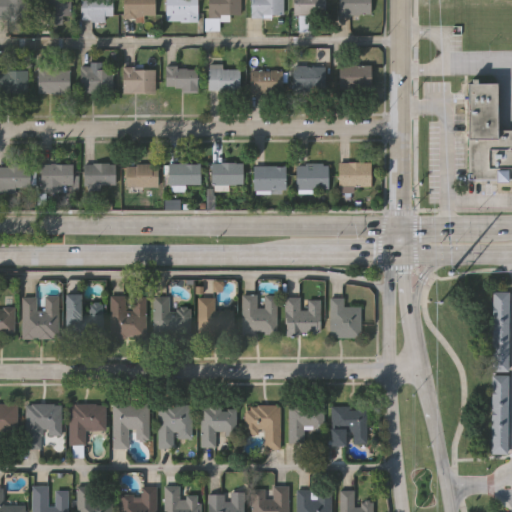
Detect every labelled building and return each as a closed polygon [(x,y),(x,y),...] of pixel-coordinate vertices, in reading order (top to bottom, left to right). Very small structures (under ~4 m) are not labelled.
[(27,0),(27,19),(0,19),(0,0),(27,0)] [(38,16),(38,0),(69,0),(69,16),(38,16)] [(112,0),(112,18),(79,18),(79,0),(112,0)] [(154,0),(154,15),(122,15),(122,0),(154,0)] [(164,0),(196,0),(196,19),(164,19),(164,0)] [(206,28),(206,0),(240,0),(240,16),(217,16),(217,28),(206,28)] [(249,16),(249,0),(282,0),(282,16),(249,16)] [(293,14),(293,0),(324,0),(324,13),(309,13),(309,31),(298,31),(298,14),(293,14)] [(370,0),(370,14),(337,14),(337,0),(370,0)] [(79,91),(79,63),(101,63),(101,67),(112,67),(112,91),(79,91)] [(370,63),(371,88),(338,90),(337,64),(370,63)] [(238,89),(207,89),(207,65),(238,65),(238,89)] [(293,65),(324,65),(324,90),(293,90),(293,65)] [(197,66),(197,90),(164,90),(164,66),(197,66)] [(68,91),(37,91),(37,67),(68,67),(68,91)] [(122,91),(122,67),(154,67),(154,91),(122,91)] [(27,91),(0,91),(0,69),(27,69),(27,91)] [(249,91),(249,69),(282,69),(282,91),(249,91)] [(466,83),(495,84),(495,129),(511,129),(511,178),(466,178),(466,83)] [(210,184),(210,161),(242,161),(242,184),(210,184)] [(370,189),(337,189),(337,161),(370,161),(370,189)] [(40,191),(40,162),(78,163),(78,185),(62,185),(62,191),(40,191)] [(114,184),(81,184),(81,162),(114,162),(114,184)] [(200,162),(200,183),(167,183),(167,162),(200,162)] [(156,163),(156,185),(125,185),(125,163),(156,163)] [(327,188),(295,188),(295,163),(327,163),(327,188)] [(0,165),(29,165),(29,189),(0,189),(0,165)] [(285,189),(252,189),(252,165),(285,165),(285,189)] [(491,290),(509,292),(508,369),(490,370),(491,290)] [(82,292),(82,300),(101,300),(101,331),(65,331),(65,292),(82,292)] [(241,334),(240,293),(256,293),(256,304),(262,304),(262,293),(275,293),(276,333),(241,334)] [(109,336),(109,294),(125,294),(125,295),(145,295),(145,336),(109,336)] [(20,296),(39,296),(39,295),(57,295),(57,337),(20,337),(20,296)] [(152,295),(168,295),(168,306),(189,306),(189,334),(151,334),(152,295)] [(284,333),(284,295),(300,295),(300,306),(305,306),(305,296),(320,296),(320,333),(284,333)] [(213,296),(213,306),(232,307),(232,334),(197,334),(197,296),(213,296)] [(328,296),(342,296),(342,304),(359,304),(359,336),(328,336),(328,296)] [(0,335),(0,306),(13,306),(13,335),(0,335)] [(493,373),(509,375),(508,452),(491,451),(493,373)] [(0,402),(16,402),(16,438),(0,438),(0,402)] [(60,402),(60,435),(38,435),(38,446),(24,446),(24,402),(60,402)] [(172,447),(156,447),(156,402),(191,402),(190,437),(172,437),(172,447)] [(104,403),(104,428),(84,428),(84,443),(68,443),(68,403),(104,403)] [(147,403),(147,438),(127,438),(127,447),(111,447),(111,403),(147,403)] [(279,403),(279,447),(263,447),(263,433),(244,433),(244,404),(279,403)] [(287,403),(322,403),(322,439),(287,440),(287,403)] [(199,445),(199,404),(235,404),(235,434),(216,434),(216,445),(199,445)] [(330,444),(330,405),(365,405),(365,444),(330,444)] [(67,488),(67,511),(31,511),(31,483),(46,483),(46,503),(53,503),(53,488),(67,488)] [(74,511),(74,484),(93,484),(93,495),(111,495),(111,511),(74,511)] [(199,511),(164,511),(164,484),(179,484),(179,493),(199,493),(199,511)] [(287,484),(287,511),(250,511),(250,488),(270,488),(270,484),(287,484)] [(156,509),(150,509),(150,511),(120,511),(120,493),(139,493),(139,485),(156,486),(156,509)] [(23,511),(0,511),(0,487),(2,487),(2,503),(23,502),(23,511)] [(329,488),(329,511),(295,511),(295,488),(329,488)] [(372,511),(337,511),(337,489),(353,489),(353,502),(372,502),(372,511)] [(207,511),(207,491),(243,491),(243,511),(207,511)]
